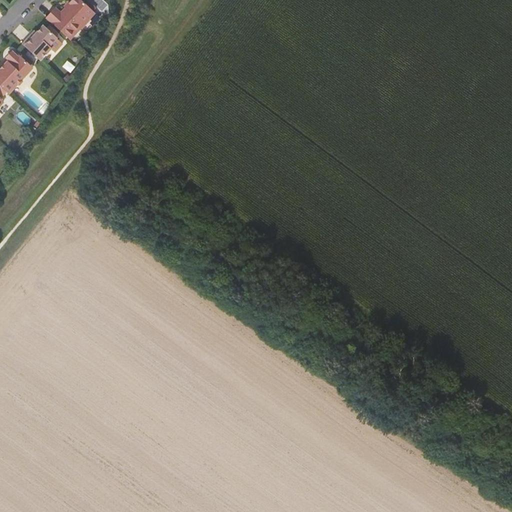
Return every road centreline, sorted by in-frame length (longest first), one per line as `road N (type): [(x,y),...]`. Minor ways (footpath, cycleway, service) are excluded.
road 1 (track): [(0,261),(203,0)]
road 2 (track): [(0,245),(86,142),(88,81),(129,0)]
